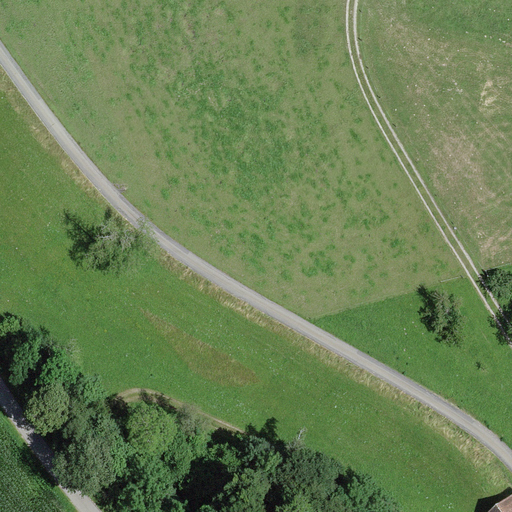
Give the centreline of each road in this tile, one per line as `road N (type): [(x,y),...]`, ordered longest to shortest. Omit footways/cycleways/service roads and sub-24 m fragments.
road 1 (track): [(0,50),(121,212),(202,273),(511,461)]
road 2 (track): [(111,436),(122,411),(142,400),(163,405),(335,484),(376,511)]
road 3 (track): [(357,0),(370,95),(472,266)]
road 4 (unclassified): [(92,511),(0,380)]
